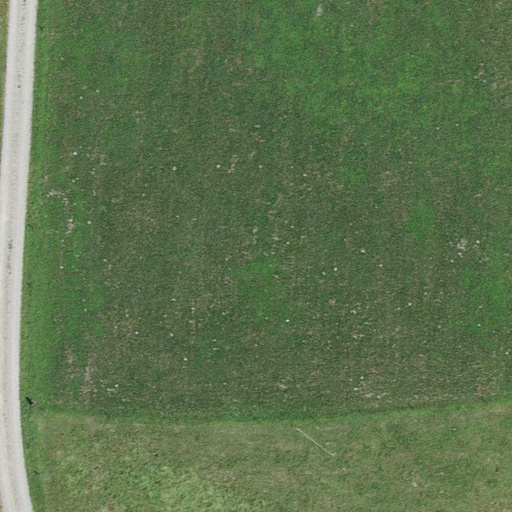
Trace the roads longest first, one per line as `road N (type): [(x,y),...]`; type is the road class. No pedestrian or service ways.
road 1 (track): [(17,0),(0,237)]
road 2 (track): [(0,341),(6,489),(14,511)]
